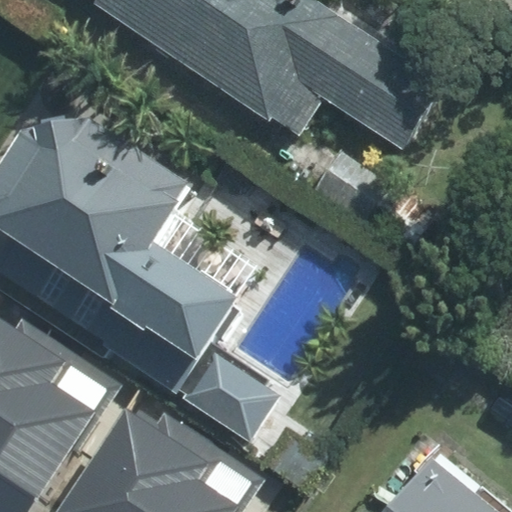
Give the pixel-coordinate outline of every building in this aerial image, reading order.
[(107,0),(99,13),(273,137),(306,92),(395,155),(433,102),(290,0),(107,0)] [(76,136),(17,163),(0,188),(0,264),(243,427),(249,417),(176,368),(209,319),(127,264),(170,199),(76,136)] [(17,328),(0,316),(0,511),(45,511),(128,385),(23,318),(17,328)] [(158,424),(132,408),(65,511),(236,511),(260,475),(164,414),(158,424)] [(380,511),(506,511),(433,451),(380,511)]
